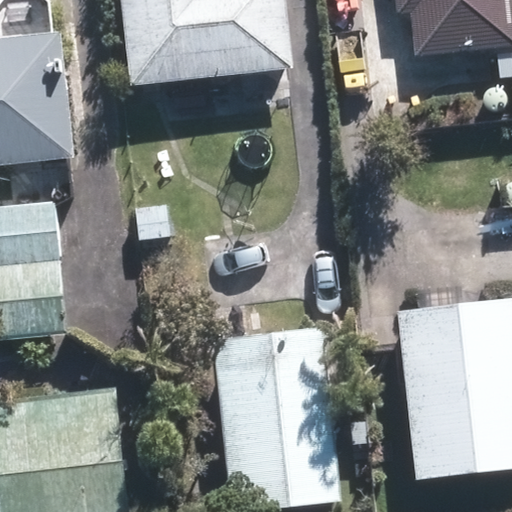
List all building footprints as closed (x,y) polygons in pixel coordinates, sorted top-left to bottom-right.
[(134,0),(144,83),(290,67),(283,0),(134,0)] [(413,60),(511,49),(511,0),(392,0),(393,9),(407,7),(413,60)] [(0,162),(74,155),(63,49),(0,55),(0,162)] [(52,212),(0,217),(0,296),(60,290),(52,212)] [(511,300),(409,313),(428,475),(511,465),(511,300)] [(321,348),(227,358),(243,509),(337,499),(321,348)] [(125,511),(115,400),(2,410),(11,511),(125,511)]
